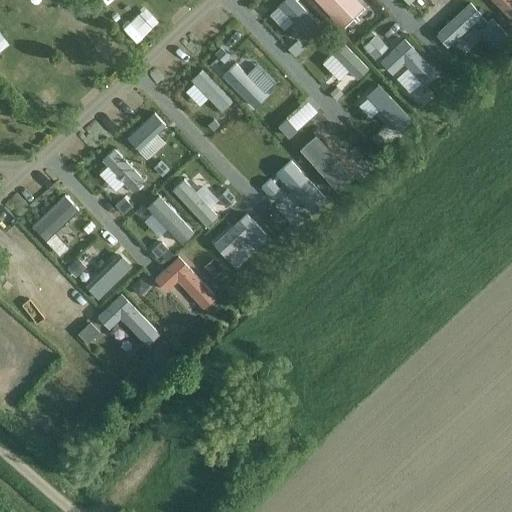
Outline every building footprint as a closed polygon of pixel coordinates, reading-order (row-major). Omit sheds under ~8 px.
[(356,0),(317,0),(345,30),(366,10),(356,0)] [(511,0),(492,0),(511,19),(511,0)] [(435,38),(446,50),(480,18),(469,6),(435,38)] [(196,22),(204,32),(214,24),(206,14),(196,22)] [(491,19),(479,30),(496,48),(508,37),(491,19)] [(0,45),(11,36),(0,23),(0,45)] [(86,36),(96,54),(112,45),(101,27),(86,36)] [(376,31),(363,38),(371,52),(384,45),(376,31)] [(297,41),(288,49),(290,51),(295,57),(305,49),(297,41)] [(434,77),(403,42),(378,64),(388,75),(399,65),(420,90),(434,77)] [(221,48),(215,54),(224,63),(230,57),(221,48)] [(23,50),(1,70),(15,85),(37,66),(23,50)] [(167,128),(156,116),(133,137),(144,149),(167,128)] [(214,119),(208,124),(213,131),(219,126),(214,119)] [(288,119),(280,126),(289,136),(297,129),(288,119)] [(377,133),(371,139),(380,148),(386,143),(377,133)] [(294,160),(277,175),(305,204),(321,189),(294,160)] [(161,161),(154,168),(162,176),(169,169),(161,161)] [(270,180),(261,188),(270,197),(278,189),(270,180)] [(225,191),(218,198),(220,199),(226,206),(233,200),(226,193),(225,191)] [(34,228),(48,243),(81,212),(66,197),(34,228)] [(124,197),(115,205),(123,214),(132,206),(124,197)] [(264,240),(242,218),(214,245),(225,256),(240,242),(251,252),(264,240)] [(160,241),(152,250),(159,257),(167,248),(160,241)] [(132,272),(116,256),(86,286),(101,302),(132,272)] [(78,259),(68,269),(75,276),(85,267),(78,259)] [(214,259),(204,267),(214,277),(223,269),(214,259)] [(215,298),(181,262),(155,287),(163,295),(176,284),(201,311),(215,298)] [(140,279),(131,287),(139,295),(147,288),(140,279)] [(119,299),(94,323),(107,336),(118,325),(143,351),(157,338),(119,299)] [(90,322),(78,334),(87,344),(100,332),(90,322)]
